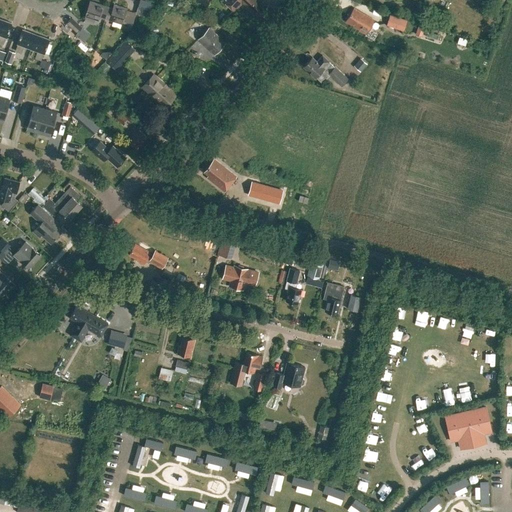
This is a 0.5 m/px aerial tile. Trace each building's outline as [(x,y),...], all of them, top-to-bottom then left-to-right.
[(137,0),(136,8),(147,11),(150,2),(141,0),(137,0)] [(223,0),(223,1),(234,11),(241,4),(255,16),(265,6),(259,0),(223,0)] [(89,1),(84,16),(98,21),(99,17),(104,18),(106,13),(110,14),(112,8),(89,1)] [(106,13),(104,18),(122,24),(121,26),(130,29),(135,14),(126,11),(127,9),(113,4),(112,8),(110,14),(106,13)] [(345,21),(366,33),(374,20),(353,8),(345,21)] [(390,15),(387,25),(398,28),(399,25),(403,26),(405,20),(390,15)] [(72,18),(66,23),(76,33),(82,27),(72,18)] [(0,43),(3,44),(6,37),(11,24),(0,19),(0,43)] [(415,34),(421,36),(424,26),(418,24),(415,34)] [(198,40),(214,54),(225,42),(209,27),(198,40)] [(81,28),(77,32),(76,34),(83,41),(88,35),(81,28)] [(23,46),(30,49),(35,35),(22,30),(17,44),(15,51),(21,53),(23,46)] [(35,58),(41,60),(43,54),(44,54),(49,40),(35,35),(30,49),(37,51),(35,58)] [(124,41),(122,43),(106,61),(116,70),(133,52),(135,50),(124,41)] [(4,61),(10,63),(14,52),(8,50),(7,53),(4,61)] [(329,76),(340,86),(347,78),(334,66),(322,55),(316,61),(311,57),(303,66),(315,77),(316,77),(321,82),(325,77),(327,79),(329,76)] [(43,71),(49,73),(53,64),(46,62),(43,71)] [(141,87),(148,93),(164,107),(175,95),(153,74),(141,87)] [(25,88),(17,85),(13,100),(21,102),(25,88)] [(0,118),(4,119),(10,99),(0,96),(0,118)] [(61,115),(68,117),(72,104),(65,102),(61,115)] [(39,129),(45,109),(33,105),(27,126),(39,129)] [(51,132),(57,112),(45,109),(39,129),(51,132)] [(115,118),(122,124),(126,119),(130,123),(136,117),(126,109),(122,113),(120,112),(115,118)] [(84,115),(80,120),(94,133),(98,128),(84,115)] [(146,136),(134,125),(129,131),(126,129),(120,136),(127,143),(129,141),(136,148),(146,136)] [(100,141),(91,151),(101,160),(105,156),(116,166),(125,157),(112,145),(109,149),(100,141)] [(236,177),(214,159),(204,171),(208,175),(207,177),(212,181),(213,180),(216,182),(215,183),(225,191),(236,177)] [(1,204),(8,211),(17,200),(12,196),(10,195),(11,191),(16,192),(19,181),(4,177),(0,192),(0,198),(5,200),(1,204)] [(252,182),(249,194),(278,203),(282,191),(252,182)] [(42,205),(53,215),(54,216),(59,210),(69,219),(81,205),(75,200),(80,195),(70,186),(55,203),(49,198),(42,205)] [(27,192),(39,204),(44,199),(32,187),(27,192)] [(286,197),(292,199),(295,190),(289,188),(286,197)] [(41,235),(50,243),(61,232),(55,226),(59,223),(51,216),(53,215),(42,205),(41,207),(38,204),(30,213),(40,223),(32,232),(38,237),(41,235)] [(201,225),(198,235),(213,239),(216,230),(201,225)] [(218,254),(231,257),(235,242),(228,241),(229,239),(223,237),(218,254)] [(2,238),(0,240),(0,252),(2,254),(4,252),(10,245),(2,238)] [(14,254),(29,267),(40,255),(25,242),(14,254)] [(146,259),(162,268),(168,257),(155,250),(153,254),(135,243),(129,254),(137,259),(136,260),(143,264),(146,259)] [(325,260),(313,257),(307,277),(319,280),(325,260)] [(330,259),(328,267),(336,270),(338,262),(330,259)] [(230,286),(243,290),(245,282),(254,284),(257,272),(248,270),(248,269),(233,265),(233,267),(226,265),(222,279),(231,281),(230,286)] [(285,300),(297,303),(301,289),(294,288),(299,271),(289,268),(284,288),(288,289),(285,300)] [(161,275),(170,280),(173,274),(164,269),(161,275)] [(0,295),(2,297),(14,283),(0,270),(0,295)] [(354,281),(345,279),(343,286),(328,282),(323,298),(328,299),(325,310),(336,314),(342,291),(350,293),(354,281)] [(350,295),(347,308),(357,310),(360,297),(350,295)] [(108,323),(76,305),(69,318),(76,322),(69,334),(81,341),(88,329),(100,336),(108,323)] [(106,344),(127,350),(131,336),(125,335),(126,333),(111,328),(106,344)] [(182,336),(180,345),(179,345),(177,353),(190,356),(194,339),(182,336)] [(242,361),(241,369),(234,367),(230,383),(241,386),(245,371),(254,373),(255,368),(259,369),(262,357),(258,356),(258,355),(246,353),(244,362),(242,361)] [(175,366),(187,369),(189,363),(177,359),(175,366)] [(287,376),(280,374),(276,387),(284,389),(286,383),(303,387),(304,385),(305,386),(307,385),(308,381),(307,379),(305,379),(308,368),(290,364),(287,376)] [(187,369),(175,366),(174,370),(186,374),(187,369)] [(253,388),(262,391),(266,374),(257,372),(253,388)] [(39,397),(50,399),(50,398),(60,400),(63,388),(42,383),(39,397)] [(0,387),(0,410),(7,417),(18,404),(11,397),(1,387),(0,387)] [(492,432),(486,404),(444,414),(450,441),(457,439),(459,448),(486,442),(484,433),(492,432)] [(260,419),(259,426),(276,430),(277,422),(260,419)] [(316,437),(325,439),(328,427),(319,425),(316,437)] [(5,483),(4,491),(11,492),(13,484),(5,483)] [(53,511),(54,506),(26,501),(24,508),(45,511),(53,511)]
